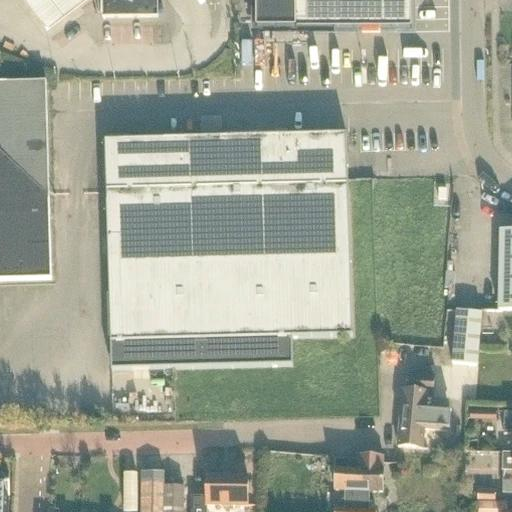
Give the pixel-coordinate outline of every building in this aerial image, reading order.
[(43,32),(84,0),(17,0),(24,9),(41,31),(43,32)] [(105,20),(158,19),(157,0),(102,0),(103,17),(102,17),(103,20),(105,21),(105,20)] [(256,0),(256,30),(411,30),(411,0),(256,0)] [(0,282),(51,281),(46,83),(0,84),(0,282)] [(347,137),(105,143),(112,374),(293,369),(292,340),(353,339),(347,137)] [(511,233),(500,233),(498,314),(511,314),(511,233)] [(458,318),(454,371),(480,374),(485,321),(458,318)] [(409,379),(408,393),(434,395),(436,381),(409,379)] [(426,412),(427,396),(403,394),(398,449),(422,452),(424,432),(448,434),(450,415),(426,412)] [(511,414),(504,414),(503,437),(511,436),(511,414)] [(511,455),(503,455),(502,473),(502,495),(511,495),(511,455)] [(334,511),(357,511),(360,464),(336,462),(335,492),(345,493),(345,511),(336,511),(335,511),(334,511)] [(368,511),(369,494),(383,494),(383,465),(360,464),(357,511),(368,511)] [(183,511),(184,489),(164,489),(164,475),(142,475),(141,511),(183,511)] [(248,479),(207,479),(206,499),(191,498),(190,511),(206,511),(206,508),(247,509),(248,479)] [(496,495),(478,495),(478,507),(496,507),(496,495)]
